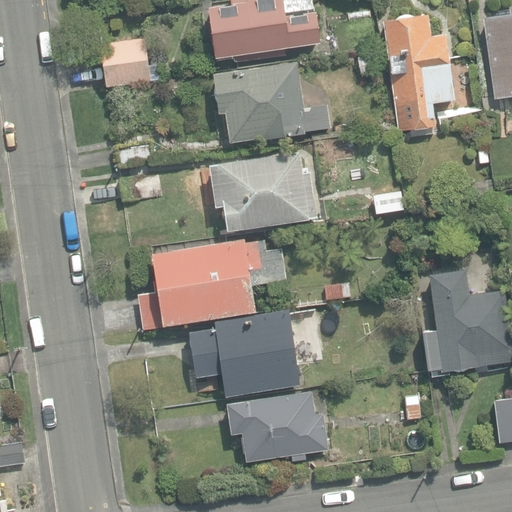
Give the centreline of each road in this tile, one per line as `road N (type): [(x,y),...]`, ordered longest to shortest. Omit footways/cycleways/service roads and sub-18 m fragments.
road 1 (residential): [(16,0),(87,511)]
road 2 (residential): [(511,492),(344,511)]
